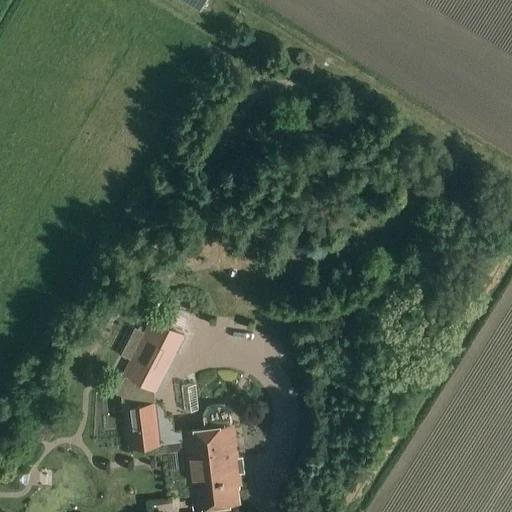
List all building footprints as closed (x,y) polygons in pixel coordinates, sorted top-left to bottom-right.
[(265,261),(270,238),(257,236),(252,258),(265,261)] [(169,346),(177,350),(184,337),(176,333),(161,325),(156,322),(149,335),(155,338),(169,346)] [(158,388),(165,375),(156,370),(142,363),(136,360),(129,373),(130,373),(158,388)] [(155,402),(130,404),(128,405),(122,405),(124,419),(126,436),(128,450),(160,446),(160,443),(158,432),(158,431),(157,418),(156,414),(155,402)] [(181,441),(182,443),(182,446),(183,454),(186,483),(192,482),(195,508),(237,503),(235,486),(241,485),(234,426),(233,424),(232,424),(231,424),(230,412),(224,406),(216,406),(211,407),(207,408),(203,416),(204,427),(188,429),(184,429),(180,430),(180,433),(181,441)]
